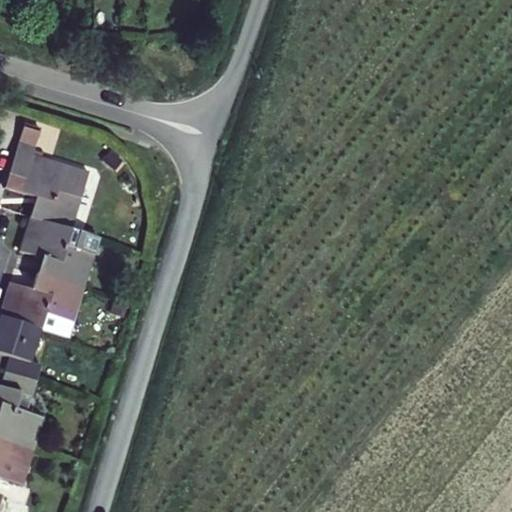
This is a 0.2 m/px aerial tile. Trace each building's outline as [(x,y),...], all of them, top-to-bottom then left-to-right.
[(36,203),(30,223),(72,236),(90,178),(35,162),(42,139),(25,134),(5,193),(36,203)] [(72,236),(30,223),(19,257),(41,264),(36,280),(85,295),(101,245),(72,236)] [(69,346),(85,295),(36,280),(32,295),(9,289),(0,319),(0,323),(41,337),(69,346)] [(31,369),(41,337),(0,323),(0,359),(10,362),(5,378),(37,388),(41,372),(31,369)] [(0,392),(0,447),(34,458),(44,424),(15,415),(20,399),(32,403),(37,388),(5,378),(0,392)] [(34,458),(0,447),(0,510),(3,502),(19,507),(34,458)]
